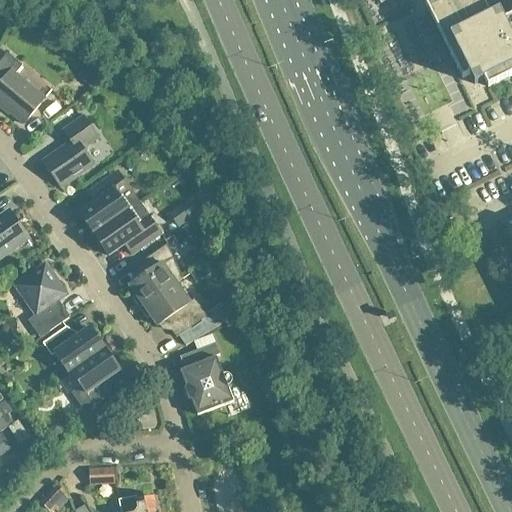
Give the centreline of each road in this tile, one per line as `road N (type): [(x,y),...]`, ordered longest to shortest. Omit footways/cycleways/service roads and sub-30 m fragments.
road 1 (primary): [(220,0),(459,511)]
road 2 (primary): [(511,511),(283,0)]
road 3 (residential): [(181,443),(160,368),(0,142)]
road 4 (residential): [(18,511),(77,451),(181,443)]
